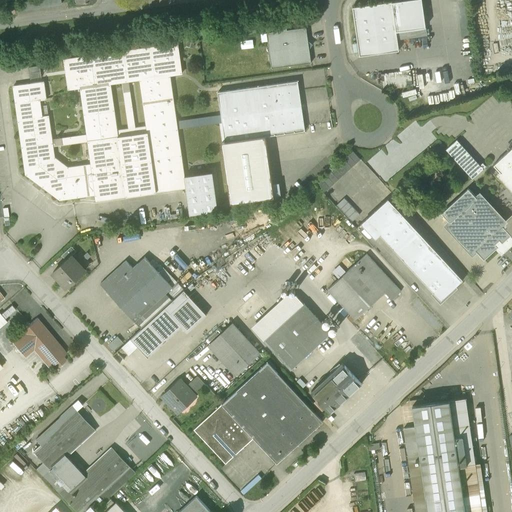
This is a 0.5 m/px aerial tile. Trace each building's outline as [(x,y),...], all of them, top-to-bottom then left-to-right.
[(61,0),(20,0),(22,10),(62,4),(61,0)] [(421,0),(399,0),(352,6),(358,56),(398,51),(396,31),(425,27),(421,0)] [(306,27),(266,32),(271,68),(311,62),(309,49),(312,45),(311,43),(308,41),(306,27)] [(185,188),(189,215),(218,211),(212,172),(183,176),(169,75),(182,73),(178,43),(64,59),(68,89),(80,87),(86,135),(52,140),(48,115),(38,117),(36,100),(46,99),(44,82),(13,86),(15,103),(17,103),(19,119),(18,120),(25,175),(59,200),(94,196),(95,201),(126,196),(124,185),(153,181),(154,192),(185,188)] [(34,77),(43,76),(42,65),(32,66),(34,77)] [(409,70),(381,74),(383,90),(412,86),(409,70)] [(298,81),(218,92),(222,122),(219,122),(230,203),(274,197),(265,137),(305,131),(302,110),(300,111),(299,106),(301,106),(298,81)] [(483,169),(457,140),(446,149),(472,179),(483,169)] [(511,189),(511,216),(511,217),(511,147),(493,165),(501,173),(499,175),(511,189)] [(353,151),(316,185),(323,193),(360,159),(353,151)] [(468,189),(441,214),(449,222),(447,224),(474,253),(476,251),(484,260),(497,248),(501,253),(511,242),(511,217),(504,224),(478,196),(476,197),(468,189)] [(360,215),(344,198),(336,206),(351,222),(360,215)] [(462,280),(388,199),(366,219),(440,300),(462,280)] [(71,246),(61,255),(66,261),(72,256),(77,251),(71,246)] [(401,291),(366,253),(328,289),(355,319),(385,292),(391,299),(401,291)] [(85,270),(72,256),(66,261),(53,273),(66,287),(75,279),(85,270)] [(132,268),(126,261),(101,284),(142,328),(172,301),(165,294),(172,287),(145,257),(132,268)] [(184,289),(131,339),(148,357),(181,327),(187,332),(207,314),(184,289)] [(289,296),(253,328),(264,340),(262,343),(276,358),(279,356),(291,369),(331,333),(304,303),(304,304),(297,296),(289,296)] [(0,329),(11,319),(1,310),(0,311),(0,329)] [(37,318),(11,340),(25,357),(34,349),(49,368),(53,365),(56,368),(66,360),(63,356),(67,353),(37,318)] [(259,352),(232,323),(210,343),(237,373),(259,352)] [(117,338),(108,346),(113,351),(122,343),(117,338)] [(222,403),(253,438),(277,464),(323,422),(267,361),(221,403),(222,403)] [(349,394),(330,373),(330,374),(332,377),(314,393),(312,390),(311,391),(330,412),(349,394)] [(197,375),(188,384),(196,394),(206,385),(197,375)] [(179,378),(163,393),(170,400),(168,402),(179,413),(186,406),(184,403),(193,395),(195,397),(196,397),(179,378)] [(449,399),(413,404),(416,427),(427,511),(485,511),(479,465),(475,466),(471,435),(466,397),(449,399)] [(222,403),(194,429),(225,464),(253,438),(222,403)] [(84,476),(64,454),(93,427),(77,410),(33,450),(65,486),(59,492),(77,511),(80,511),(130,467),(114,449),(84,476)] [(102,417),(95,421),(99,428),(105,425),(102,417)] [(427,511),(416,427),(403,428),(414,511),(427,511)] [(0,469),(0,490),(34,464),(24,451),(0,469)] [(246,494),(264,477),(258,471),(240,488),(246,494)] [(358,482),(368,480),(367,473),(357,476),(358,482)] [(178,511),(211,511),(196,496),(178,511)] [(125,511),(116,502),(104,511),(125,511)]
